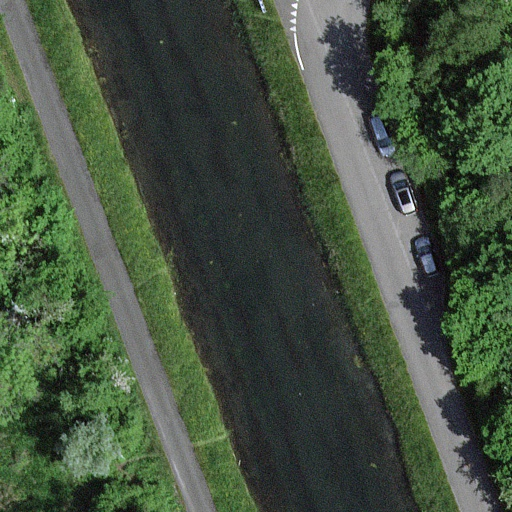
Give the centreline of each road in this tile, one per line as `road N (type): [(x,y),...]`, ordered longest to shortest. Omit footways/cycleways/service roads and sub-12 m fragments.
road 1 (unclassified): [(9,0),(200,511)]
road 2 (unclassified): [(473,511),(324,79),(315,24),(320,0)]
